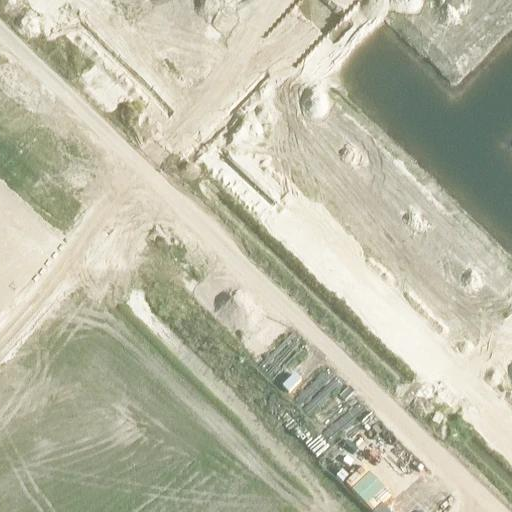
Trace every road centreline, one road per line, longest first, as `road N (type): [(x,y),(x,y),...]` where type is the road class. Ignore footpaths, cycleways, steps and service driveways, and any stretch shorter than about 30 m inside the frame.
road 1 (residential): [(490,508),(157,186)]
road 2 (residential): [(452,389),(200,141)]
road 3 (residential): [(0,345),(157,186)]
road 4 (residential): [(157,186),(0,35)]
road 5 (residential): [(200,141),(53,0)]
road 6 (residential): [(200,141),(339,0)]
